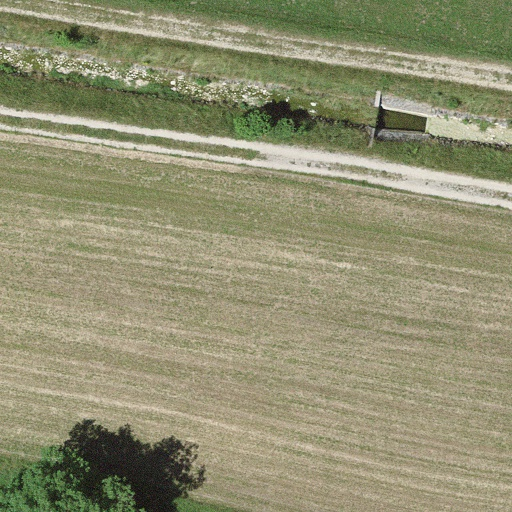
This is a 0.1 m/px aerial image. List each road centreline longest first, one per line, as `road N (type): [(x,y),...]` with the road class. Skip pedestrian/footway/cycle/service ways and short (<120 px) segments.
road 1 (track): [(0,115),(511,195)]
road 2 (track): [(16,0),(511,77)]
